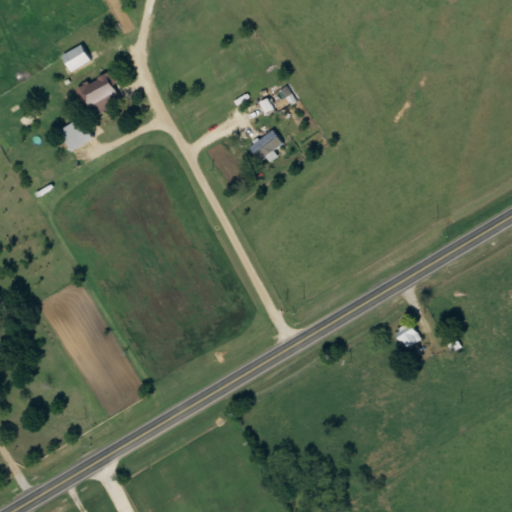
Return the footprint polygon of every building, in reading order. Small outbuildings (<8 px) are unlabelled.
[(234,55),(262,80),(273,67),(245,42),(234,55)] [(92,59),(82,44),(62,56),(72,72),(92,59)] [(78,87),(91,117),(124,103),(111,73),(78,87)] [(40,104),(57,114),(67,95),(51,86),(40,104)] [(95,137),(81,117),(60,131),(74,152),(95,137)] [(249,136),(255,144),(251,147),(262,161),(281,146),(264,124),(249,136)] [(405,349),(423,342),(415,322),(397,329),(405,349)]
